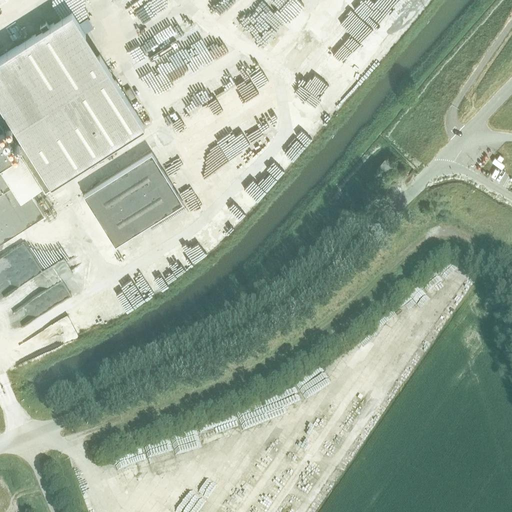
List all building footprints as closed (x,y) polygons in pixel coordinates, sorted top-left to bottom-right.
[(269,47),(286,23),(282,21),(288,13),(296,19),(303,9),(289,0),(287,0),(283,6),(278,3),(274,9),(270,6),(263,16),(252,8),(246,17),(266,31),(259,40),(269,47)] [(382,0),(398,12),(408,0),(382,0)] [(72,10),(49,25),(46,21),(40,25),(42,29),(0,55),(0,240),(44,212),(31,192),(43,184),(45,187),(144,124),(100,53),(89,60),(75,38),(86,31),(72,10)] [(10,20),(14,28),(23,24),(19,16),(10,20)] [(161,26),(123,52),(130,62),(163,40),(160,36),(165,33),(161,26)] [(176,57),(184,71),(217,53),(210,39),(176,57)] [(243,77),(253,86),(265,72),(255,63),(243,77)] [(287,79),(284,87),(291,90),(295,81),(287,79)] [(130,87),(126,90),(131,98),(135,96),(130,87)] [(304,91),(294,104),(305,112),(315,100),(304,91)] [(297,151),(292,147),(283,157),(288,162),(297,151)] [(183,200),(152,150),(84,193),(115,243),(183,200)] [(383,157),(376,164),(384,171),(391,164),(383,157)] [(255,172),(269,184),(280,172),(267,159),(255,172)] [(397,191),(409,179),(404,174),(392,187),(397,191)] [(259,196),(268,185),(264,181),(255,193),(259,196)] [(231,212),(227,218),(233,223),(237,217),(231,212)] [(99,250),(111,243),(104,231),(96,236),(99,241),(95,243),(99,250)] [(42,249),(49,261),(68,250),(61,239),(42,249)] [(22,242),(0,253),(0,271),(2,275),(0,276),(0,281),(4,289),(17,282),(19,285),(26,281),(34,295),(15,306),(7,293),(0,296),(0,303),(15,331),(44,315),(41,310),(69,295),(51,263),(38,270),(22,242)] [(111,245),(104,250),(110,257),(116,252),(111,245)] [(176,262),(182,269),(187,264),(181,257),(176,262)]
